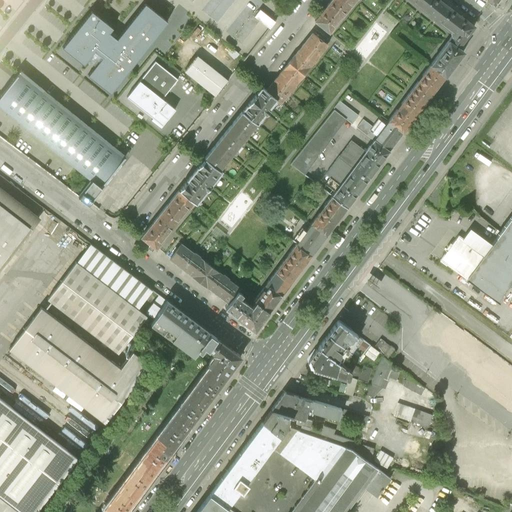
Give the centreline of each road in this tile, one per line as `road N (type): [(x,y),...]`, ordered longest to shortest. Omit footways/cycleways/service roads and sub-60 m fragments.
road 1 (residential): [(115,246),(316,0)]
road 2 (secondary): [(282,348),(297,346),(429,165),(430,149)]
road 3 (secondary): [(430,149),(415,155),(281,334),(282,348)]
road 4 (residential): [(271,362),(115,246)]
road 5 (secondary): [(182,481),(271,362)]
road 6 (unclassified): [(0,154),(115,246)]
road 7 (secondary): [(430,149),(511,41)]
